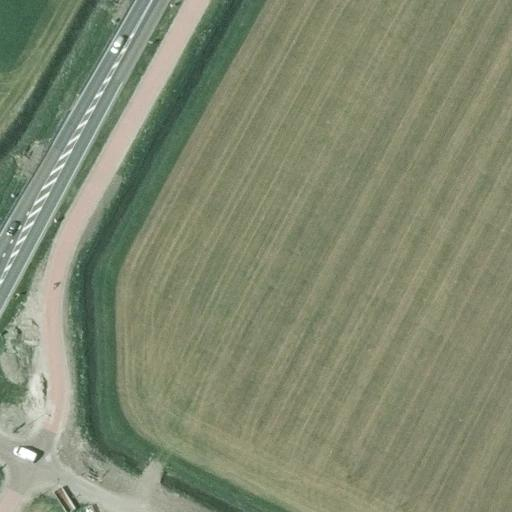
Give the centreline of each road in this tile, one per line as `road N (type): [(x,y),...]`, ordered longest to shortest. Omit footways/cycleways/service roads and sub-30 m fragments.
road 1 (unclassified): [(31,464),(53,415),(51,301),(61,255),(199,0)]
road 2 (trunk): [(0,283),(76,132)]
road 3 (trunk): [(76,132),(148,0)]
road 4 (trunk): [(76,132),(0,242)]
